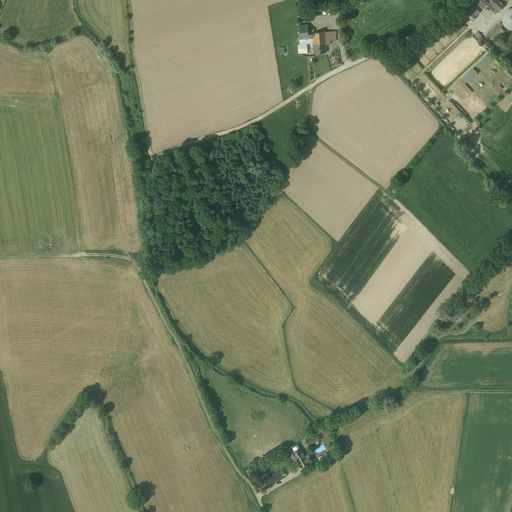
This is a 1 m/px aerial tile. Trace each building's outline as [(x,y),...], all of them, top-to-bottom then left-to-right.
[(472,0),(467,6),(472,11),(478,4),(482,8),(489,0),(500,10),(505,4),(500,0),(472,0)] [(511,7),(511,8),(510,8),(509,8),(508,9),(507,10),(506,11),(505,12),(504,13),(503,15),(503,16),(503,18),(502,19),(503,20),(503,21),(503,23),(504,25),(505,26),(506,27),(507,28),(508,29),(510,30),(511,30),(511,7)] [(313,26),(309,27),(309,22),(299,23),(300,37),(314,37),(315,52),(328,51),(328,43),(331,43),(331,39),(337,38),(337,29),(314,31),(313,26)] [(492,38),(495,41),(506,30),(503,27),(492,38)] [(482,69),(492,60),(487,55),(477,64),(482,69)] [(474,68),(461,77),(465,83),(478,73),(474,68)] [(390,188),(396,194),(403,186),(397,180),(390,188)] [(305,441),(307,446),(322,438),(319,433),(305,441)] [(292,447),(302,467),(310,463),(309,462),(312,460),(309,454),(306,455),(300,443),(292,447)] [(320,462),(330,456),(326,451),(317,457),(320,462)] [(274,474),(276,481),(285,477),(282,470),(274,474)]
